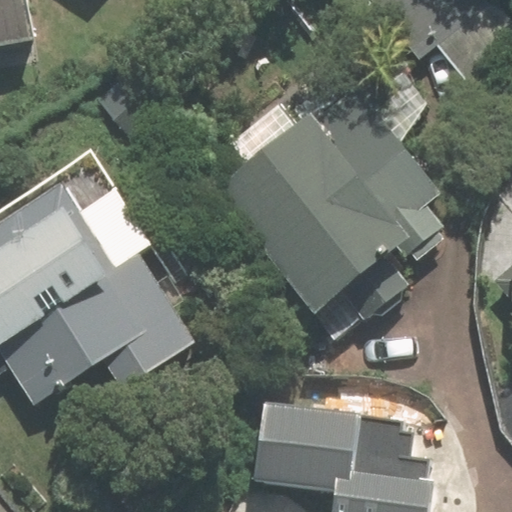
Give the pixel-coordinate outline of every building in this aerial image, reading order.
[(47,0),(0,0),(0,47),(54,37),(47,0)] [(511,65),(511,0),(371,0),(425,65),(445,48),(481,91),(511,65)] [(333,115),(234,202),(331,311),(407,244),(418,256),(453,225),(443,213),(461,196),(394,119),(361,148),(333,115)] [(0,325),(50,408),(121,365),(136,389),(211,343),(158,257),(172,249),(136,188),(118,199),(100,169),(0,229),(0,325)] [(464,511),(464,402),(259,402),(259,511),(464,511)]
